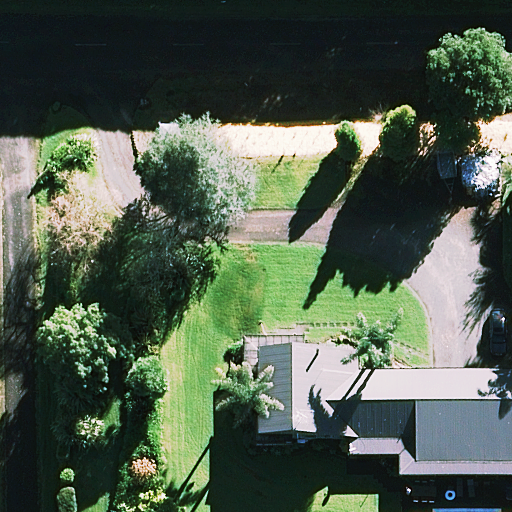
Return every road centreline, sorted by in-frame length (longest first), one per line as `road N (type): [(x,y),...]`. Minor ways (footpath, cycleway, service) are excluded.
road 1 (residential): [(511,35),(14,37)]
road 2 (residential): [(24,511),(14,37)]
